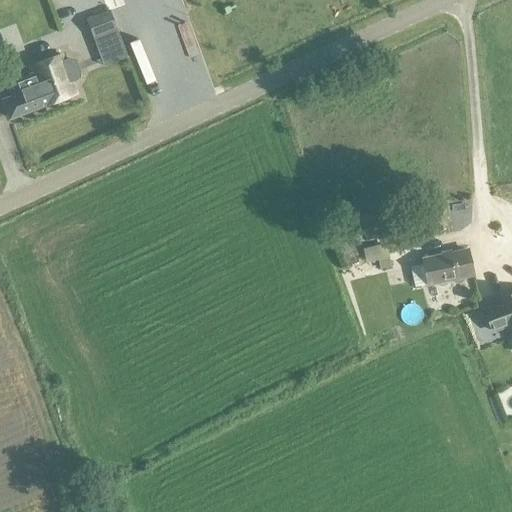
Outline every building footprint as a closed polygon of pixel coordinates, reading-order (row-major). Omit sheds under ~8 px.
[(92,39),(116,29),(110,12),(85,21),(92,39)] [(10,119),(47,105),(76,95),(62,58),(34,68),(35,72),(8,82),(13,95),(3,99),(10,119)] [(358,214),(380,211),(379,200),(357,204),(358,214)] [(365,241),(403,234),(399,211),(361,218),(365,241)] [(468,250),(422,260),(428,285),(473,275),(468,250)] [(371,289),(370,307),(382,307),(383,290),(371,289)] [(511,294),(496,301),(498,306),(484,311),(492,332),(505,326),(510,338),(511,337),(511,294)]
